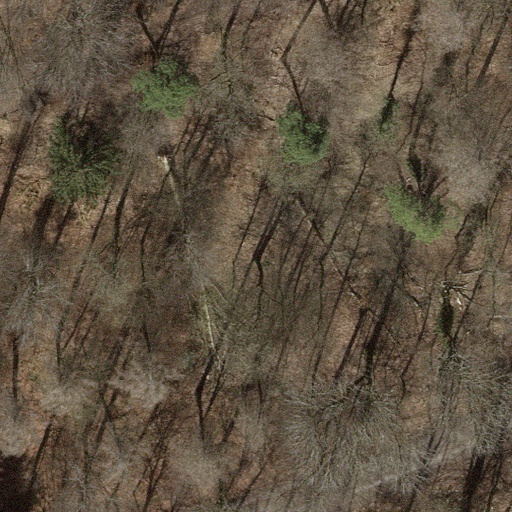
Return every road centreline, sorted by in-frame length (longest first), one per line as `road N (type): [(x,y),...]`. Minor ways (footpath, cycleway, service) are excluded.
road 1 (track): [(511,427),(271,511)]
road 2 (track): [(0,96),(225,0)]
